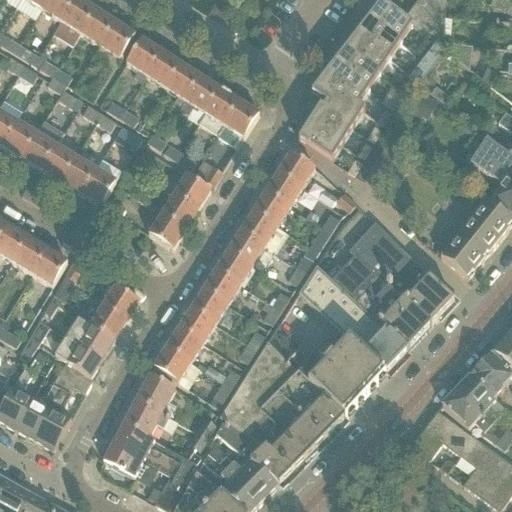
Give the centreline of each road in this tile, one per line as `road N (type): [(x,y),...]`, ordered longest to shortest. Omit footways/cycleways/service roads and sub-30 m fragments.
road 1 (tertiary): [(304,511),(485,317)]
road 2 (unclassified): [(167,298),(285,111),(285,88),(270,79)]
road 3 (unclassified): [(63,486),(167,298)]
road 4 (unclassified): [(167,298),(0,195)]
road 5 (unclassified): [(485,317),(363,201)]
road 6 (unclassified): [(270,79),(138,0)]
